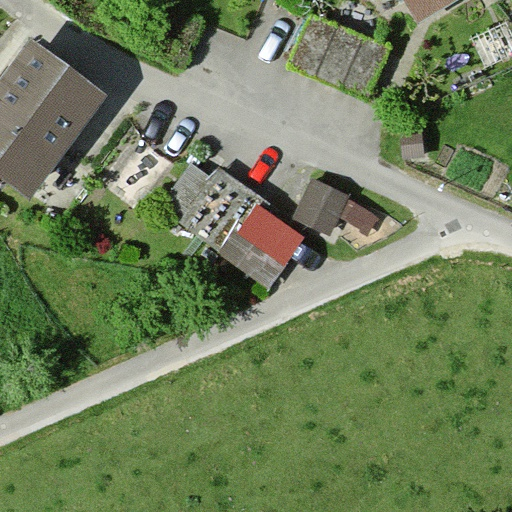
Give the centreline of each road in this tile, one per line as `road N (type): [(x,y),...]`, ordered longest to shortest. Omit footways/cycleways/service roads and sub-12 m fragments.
road 1 (residential): [(462,224),(45,33),(0,0)]
road 2 (residential): [(462,224),(0,436)]
